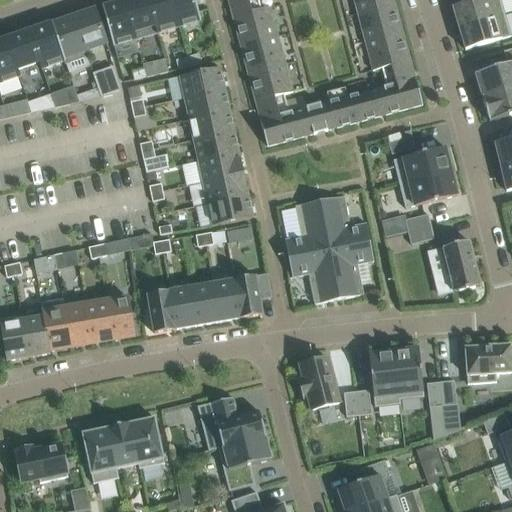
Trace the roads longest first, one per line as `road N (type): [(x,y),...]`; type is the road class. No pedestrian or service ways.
road 1 (residential): [(510,320),(426,0)]
road 2 (residential): [(263,344),(0,395)]
road 3 (residential): [(510,320),(263,344)]
road 4 (residential): [(308,511),(263,344)]
